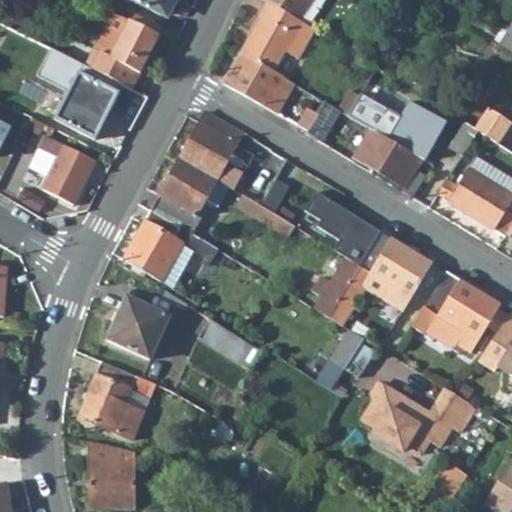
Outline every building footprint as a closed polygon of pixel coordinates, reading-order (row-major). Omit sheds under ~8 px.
[(129,0),(163,16),(170,0),(129,0)] [(168,19),(176,0),(170,0),(163,16),(168,19)] [(323,0),(263,0),(267,2),(307,25),(313,16),(323,0)] [(307,25),(267,2),(259,17),(260,17),(239,53),(274,71),(284,51),(298,58),(314,29),(307,25)] [(129,21),(113,13),(104,31),(120,39),(129,21)] [(162,27),(133,13),(129,21),(158,36),(162,27)] [(320,20),(313,16),(307,25),(314,29),(320,20)] [(117,83),(131,90),(158,36),(129,21),(120,39),(104,31),(85,67),(117,83)] [(511,34),(507,31),(499,44),(511,52),(511,34)] [(83,66),(50,49),(36,77),(67,93),(54,120),(95,140),(118,93),(113,91),(117,83),(85,67),(83,66)] [(274,71),(239,53),(222,83),(276,113),(294,84),(283,78),(284,77),(274,71)] [(434,79),(423,72),(413,89),(424,96),(434,79)] [(386,103),(393,91),(372,80),(366,91),(386,103)] [(359,96),(349,90),(337,110),(340,112),(347,116),(352,107),(359,96)] [(0,102),(24,114),(31,118),(35,111),(0,93),(0,102)] [(445,122),(408,101),(399,117),(386,109),(378,123),(352,107),(347,116),(370,129),(420,158),(423,160),(445,122)] [(337,110),(324,103),(317,114),(307,131),(305,134),(321,143),(340,112),(337,110)] [(317,114),(301,104),(290,121),(307,131),(317,114)] [(510,122),(488,108),(475,129),(478,131),(496,143),(510,122)] [(242,132),(205,112),(179,159),(216,181),(229,157),(242,132)] [(52,135),(54,130),(51,128),(31,118),(24,114),(18,125),(39,135),(41,130),(52,135)] [(0,152),(13,126),(0,119),(0,152)] [(475,129),(466,123),(449,148),(462,156),(478,131),(475,129)] [(420,158),(370,129),(354,158),(403,187),(400,191),(411,198),(425,177),(413,170),(420,158)] [(47,177),(41,189),(73,206),(85,182),(81,180),(91,160),(44,136),(38,149),(28,168),(47,177)] [(246,167),(229,157),(216,181),(228,188),(233,190),(246,167)] [(448,201),(448,202),(504,237),(505,234),(511,224),(511,179),(476,157),(457,187),(446,180),(437,194),(448,201)] [(216,181),(179,159),(150,211),(193,234),(201,219),(209,223),(228,188),(216,181)] [(85,182),(95,162),(91,160),(81,180),(85,182)] [(45,201),(23,188),(16,200),(39,213),(45,201)] [(379,232),(353,216),(314,193),(303,213),(319,223),(315,228),(338,241),(333,250),(345,258),(359,267),(369,249),(379,232)] [(276,216),(242,196),(236,206),(269,226),(287,237),(293,227),(276,216)] [(193,234),(150,211),(123,260),(161,283),(181,245),(192,251),(210,262),(217,250),(201,239),(193,234)] [(209,223),(201,219),(193,234),(201,239),(209,223)] [(390,238),(379,232),(369,249),(380,256),(390,238)] [(431,263),(390,238),(380,256),(370,273),(359,267),(328,318),(341,326),(364,289),(401,312),(431,263)] [(192,251),(181,245),(161,283),(172,289),(192,251)] [(359,267),(345,258),(331,282),(320,276),(311,291),(322,297),(314,310),(328,318),(359,267)] [(499,305),(445,272),(431,294),(410,327),(424,335),(429,327),(470,353),(499,305)] [(187,305),(165,291),(161,297),(184,309),(187,305)] [(169,317),(126,297),(106,340),(149,360),(169,317)] [(511,314),(509,313),(477,360),(494,371),(496,368),(511,377),(511,314)] [(220,326),(209,319),(197,338),(204,343),(220,326)] [(256,349),(220,326),(204,343),(244,368),(256,349)] [(363,340),(349,331),(331,361),(343,369),(363,340)] [(260,352),(256,349),(244,368),(248,370),(250,368),(260,352)] [(266,356),(260,352),(250,368),(256,372),(266,356)] [(154,384),(100,362),(95,375),(77,417),(132,440),(154,384)] [(345,391),(334,383),(329,390),(341,397),(345,391)] [(453,394),(445,389),(429,414),(378,383),(371,394),(373,401),(362,420),(376,429),(372,434),(402,452),(405,447),(419,455),(428,441),(439,447),(448,431),(446,430),(448,426),(451,428),(459,433),(474,407),(453,394)] [(233,428),(222,421),(216,436),(233,440),(233,428)] [(133,452),(89,442),(88,510),(132,509),(133,452)] [(511,511),(511,461),(510,461),(484,503),(498,511),(511,511)] [(432,488),(448,499),(463,479),(446,467),(432,488)] [(0,511),(10,511),(5,483),(0,484),(0,511)] [(275,511),(276,511),(248,493),(242,503),(256,511),(275,511)]
